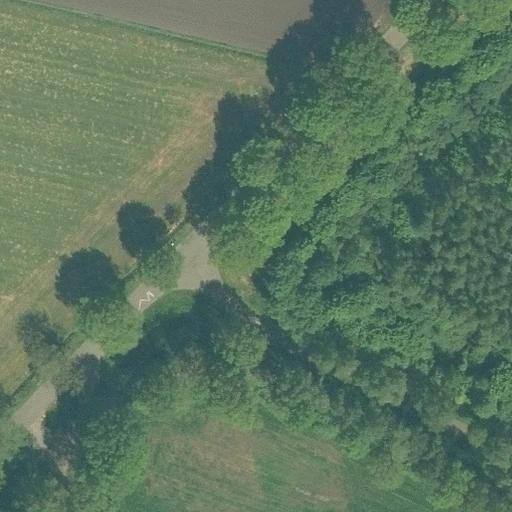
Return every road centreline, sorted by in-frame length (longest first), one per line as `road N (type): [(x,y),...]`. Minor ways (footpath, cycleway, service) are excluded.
road 1 (unclassified): [(511,453),(325,366),(239,312),(180,254)]
road 2 (tertiary): [(180,254),(431,0)]
road 3 (tertiary): [(7,430),(95,340)]
road 4 (unclassified): [(67,461),(95,340)]
road 5 (tertiary): [(95,340),(180,254)]
